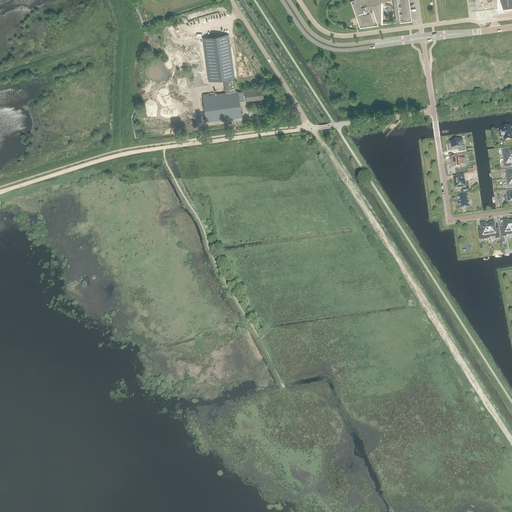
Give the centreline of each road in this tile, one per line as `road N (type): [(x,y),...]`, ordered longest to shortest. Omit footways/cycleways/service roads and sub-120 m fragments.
road 1 (track): [(511,441),(311,128)]
road 2 (track): [(0,191),(126,153),(311,128)]
road 3 (residential): [(433,111),(449,220),(511,211)]
road 4 (secondary): [(281,0),(306,36),(332,52),(423,43)]
road 5 (secondary): [(422,38),(335,46),(313,35),(288,0)]
road 6 (track): [(311,128),(230,0)]
road 7 (residential): [(311,128),(433,111)]
